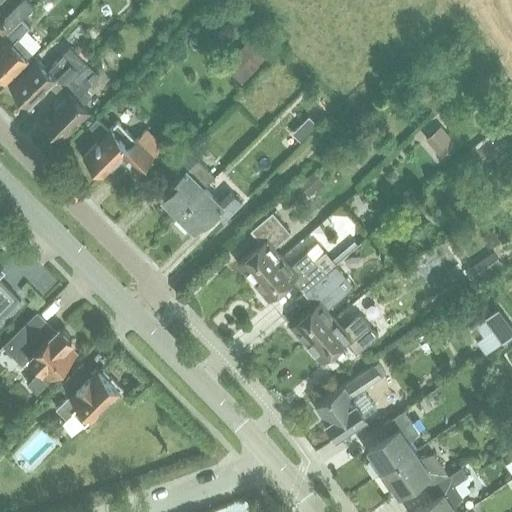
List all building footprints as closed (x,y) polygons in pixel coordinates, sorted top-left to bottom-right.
[(18,20),(20,18),(34,5),(28,0),(19,0),(0,19),(0,31),(3,35),(18,20)] [(18,20),(3,35),(8,39),(0,46),(0,79),(2,77),(4,80),(32,52),(17,36),(28,26),(20,18),(18,20)] [(258,64),(264,58),(247,40),(240,47),(223,63),(241,82),(258,65),(258,64)] [(448,43),(436,43),(437,51),(448,51),(448,43)] [(20,96),(28,103),(46,86),(47,87),(50,85),(56,90),(61,85),(85,61),(70,45),(47,69),(37,59),(10,85),(11,87),(9,89),(18,98),(20,96)] [(57,109),(45,121),(49,124),(48,128),(53,133),(57,132),(61,136),(87,110),(80,102),(83,99),(88,93),(83,88),(98,74),(85,61),(61,85),(67,91),(53,105),(57,109)] [(308,115),(300,123),(308,131),(316,123),(308,115)] [(153,152),(161,144),(146,129),(138,137),(137,136),(136,138),(117,119),(108,129),(97,117),(87,127),(98,138),(83,153),(85,155),(83,158),(89,165),(94,164),(103,173),(121,155),(136,170),(153,153),(153,152)] [(439,125),(424,138),(440,155),(454,142),(439,125)] [(496,126),(473,146),(486,161),(509,142),(496,126)] [(289,136),(284,142),(291,149),(296,143),(289,136)] [(215,175),(188,149),(170,167),(178,175),(167,186),(170,189),(163,197),(178,212),(204,187),(215,175)] [(314,169),(297,182),(307,195),(324,182),(314,169)] [(224,220),(242,202),(230,191),(219,202),(204,187),(178,212),(194,228),(201,220),(204,223),(215,212),(224,220)] [(253,280),(281,255),(273,246),(290,232),(272,210),(250,229),(260,241),(237,262),(253,280)] [(289,265),(281,255),(253,280),(268,298),(292,278),(303,291),(324,272),(335,263),(324,250),(314,259),(306,250),(289,265)] [(492,250),(464,270),(472,281),(500,262),(492,250)] [(313,303),(290,323),(305,342),(334,317),(326,308),(343,293),(334,283),(344,274),(335,263),(324,272),(303,291),(313,303)] [(0,313),(16,297),(20,301),(21,300),(0,278),(0,271),(3,268),(0,264),(0,313)] [(44,308),(56,323),(73,309),(61,294),(44,308)] [(496,307),(481,318),(499,343),(511,333),(511,328),(506,320),(504,318),(501,314),(499,312),(498,311),(498,310),(497,309),(496,307)] [(36,312),(5,342),(24,361),(29,356),(41,369),(28,381),(37,390),(74,353),(67,345),(69,343),(67,341),(71,337),(61,327),(57,331),(55,329),(54,330),(52,328),(51,329),(37,315),(38,314),(36,312)] [(342,326),(334,317),(305,342),(321,360),(345,340),(355,352),(377,333),(359,312),(342,326)] [(373,362),(315,403),(326,419),(325,419),(335,435),(365,414),(351,394),(360,389),(362,387),(381,374),(373,362)] [(69,394),(56,406),(66,416),(72,410),(84,422),(90,416),(94,419),(123,390),(103,369),(101,372),(96,367),(91,373),(82,364),(60,385),(69,394)] [(406,455),(415,449),(410,442),(418,430),(403,409),(382,423),(389,433),(367,448),(372,456),(369,458),(380,473),(406,455)] [(406,455),(380,473),(390,488),(393,485),(398,494),(420,479),(426,488),(448,474),(434,452),(419,456),(415,449),(406,455)] [(448,474),(426,488),(433,498),(412,511),(457,511),(453,506),(462,494),(455,483),(467,475),(461,466),(448,474)]
